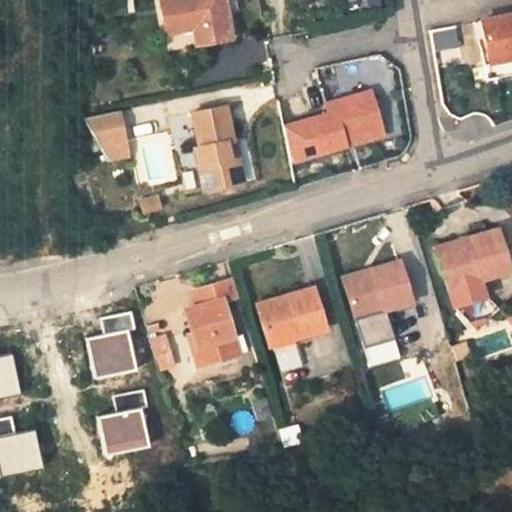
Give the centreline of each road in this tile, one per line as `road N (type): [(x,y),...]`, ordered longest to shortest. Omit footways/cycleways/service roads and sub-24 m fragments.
road 1 (residential): [(430,176),(78,286),(0,297)]
road 2 (residential): [(401,0),(430,176)]
road 3 (unknown): [(406,32),(285,67)]
